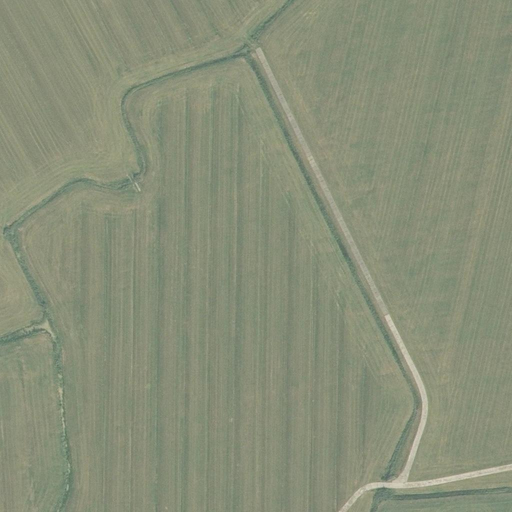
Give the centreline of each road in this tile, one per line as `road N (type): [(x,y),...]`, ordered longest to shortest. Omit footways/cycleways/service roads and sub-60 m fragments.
road 1 (track): [(400,485),(423,395),(257,49)]
road 2 (track): [(342,511),(371,485),(511,467)]
